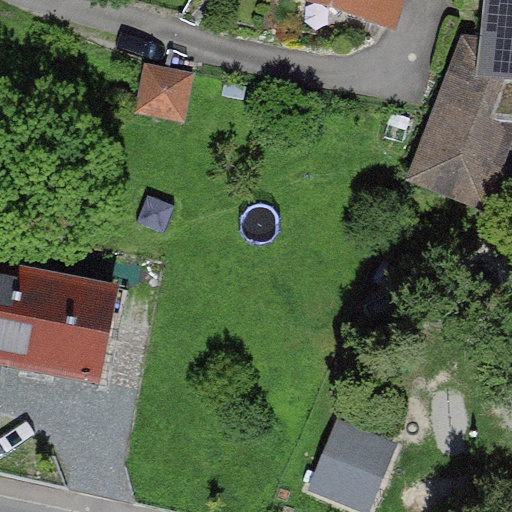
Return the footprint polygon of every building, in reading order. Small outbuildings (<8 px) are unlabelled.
[(320,0),(392,19),(397,0),(320,0)] [(449,18),(406,146),(480,171),(510,80),(511,81),(511,0),(490,0),(481,28),(449,18)] [(150,61),(143,108),(192,116),(199,69),(150,61)] [(120,294),(0,268),(0,373),(98,395),(120,294)] [(314,489),(378,510),(403,436),(339,415),(314,489)]
